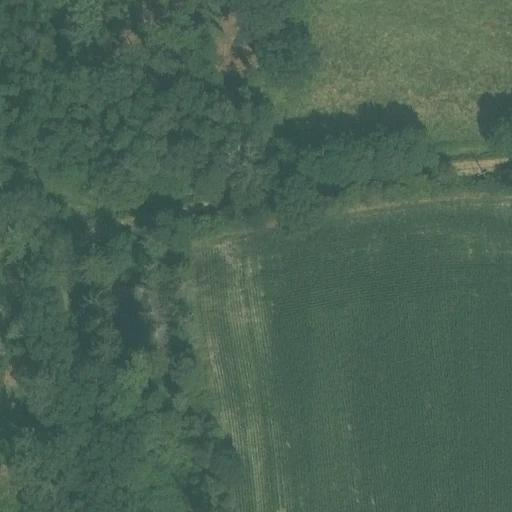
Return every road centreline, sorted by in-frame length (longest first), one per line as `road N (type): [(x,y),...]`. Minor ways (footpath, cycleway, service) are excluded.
road 1 (track): [(511,169),(234,205),(108,237),(85,252),(73,276)]
road 2 (track): [(106,511),(73,276)]
